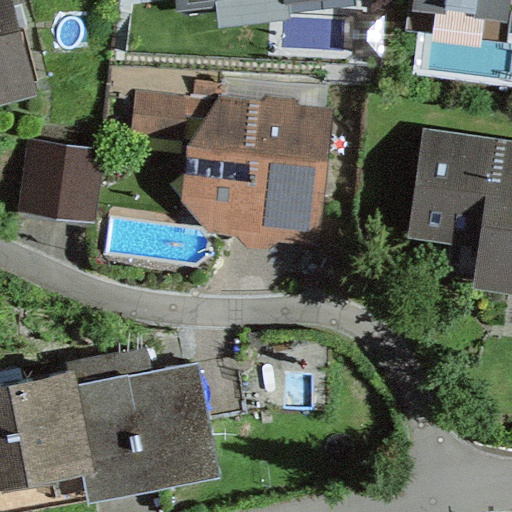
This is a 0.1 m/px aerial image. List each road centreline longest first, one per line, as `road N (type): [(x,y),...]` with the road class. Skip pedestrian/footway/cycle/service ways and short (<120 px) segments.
road 1 (residential): [(442,483),(384,360),(348,319),(296,306),(102,295),(0,252)]
road 2 (residential): [(324,511),(442,483)]
